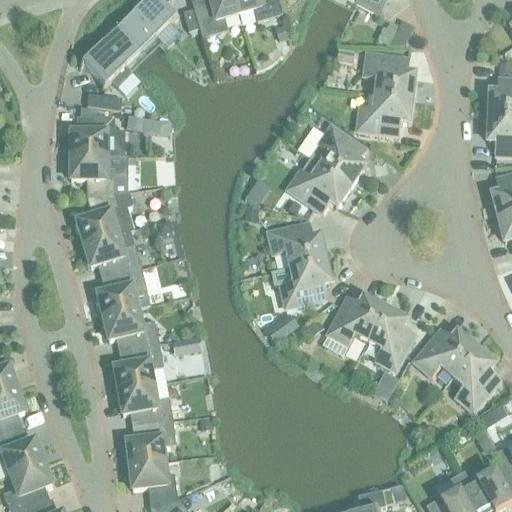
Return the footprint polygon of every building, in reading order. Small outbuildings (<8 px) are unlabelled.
[(152,0),(83,68),(106,92),(175,24),(152,0)] [(193,14),(197,26),(202,44),(228,36),(224,24),(239,19),(233,0),(204,0),(191,4),(193,14)] [(233,0),(239,19),(253,15),(257,28),(283,20),(276,0),(233,0)] [(390,0),(335,0),(380,22),(390,0)] [(186,29),(197,26),(193,14),(182,17),(186,29)] [(395,38),(383,32),(377,44),(389,50),(395,38)] [(354,57),(338,55),(336,67),(352,69),(354,57)] [(378,85),(376,100),(411,104),(414,80),(407,79),(409,66),(367,60),(364,83),(378,85)] [(490,98),(489,123),(511,123),(511,85),(497,85),(497,98),(490,98)] [(87,112),(120,115),(122,102),(89,99),(87,112)] [(411,104),(376,100),(374,115),(360,113),(357,136),(399,141),(401,128),(408,129),(411,104)] [(76,123),(76,138),(71,138),(71,162),(106,162),(106,149),(115,149),(115,123),(76,123)] [(511,123),(489,123),(488,147),(495,147),(494,161),(511,161),(511,123)] [(331,133),(310,164),(350,192),(364,172),(358,168),(366,157),(331,133)] [(86,186),(86,205),(115,201),(114,175),(106,175),(106,162),(71,162),(71,186),(86,186)] [(350,192),(310,164),(288,196),(323,219),(330,208),(336,212),(350,192)] [(511,181),(496,185),(499,199),(492,200),(498,224),(511,220),(511,181)] [(77,227),(84,250),(130,236),(130,237),(134,236),(127,213),(133,212),(129,198),(115,201),(86,205),(92,223),(77,227)] [(511,220),(498,224),(504,248),(511,246),(511,249),(511,220)] [(277,276),(290,273),(325,265),(319,241),(313,243),(310,230),(268,239),(277,276)] [(97,271),(101,285),(141,273),(130,237),(130,236),(84,250),(91,273),(97,271)] [(325,265),(290,273),(294,288),(280,291),(286,313),(327,304),(323,291),(330,289),(325,265)] [(98,300),(103,323),(138,315),(134,300),(147,297),(141,273),(101,285),(105,298),(98,300)] [(355,339),(368,346),(385,315),(364,303),(360,310),(348,303),(328,340),(349,351),(355,339)] [(116,345),(119,359),(159,350),(154,327),(141,330),(138,315),(103,323),(109,346),(116,345)] [(385,315),(368,346),(381,353),(375,365),(395,377),(415,340),(404,333),(407,327),(385,315)] [(441,372),(452,382),(475,355),(457,339),(452,344),(442,335),(414,367),(432,383),(441,372)] [(114,373),(119,397),(153,391),(151,376),(164,374),(159,350),(119,359),(121,372),(114,373)] [(475,355),(452,382),(464,392),(455,402),(473,417),(500,385),(490,376),(494,371),(475,355)] [(0,400),(17,395),(9,372),(0,375),(0,400)] [(130,420),(132,433),(173,427),(169,403),(156,406),(153,391),(119,397),(123,421),(130,420)] [(0,442),(23,434),(18,420),(25,418),(17,395),(0,400),(0,442)] [(127,448),(130,472),(165,468),(163,452),(176,451),(173,427),(132,433),(134,447),(127,448)] [(0,468),(5,466),(10,481),(43,468),(35,446),(28,448),(23,434),(0,442),(0,468)] [(511,449),(496,459),(502,468),(511,485),(511,449)] [(3,500),(7,511),(37,511),(51,507),(45,493),(52,491),(43,468),(10,481),(16,495),(3,500)] [(148,494),(149,511),(162,511),(178,505),(174,479),(166,480),(165,468),(130,472),(132,495),(148,494)] [(471,473),(460,479),(478,511),(489,511),(491,511),(505,511),(511,509),(505,498),(511,494),(511,485),(502,468),(491,474),(494,480),(479,488),(471,473)] [(478,511),(460,479),(449,486),(458,500),(443,509),(440,503),(425,511),(478,511)]
